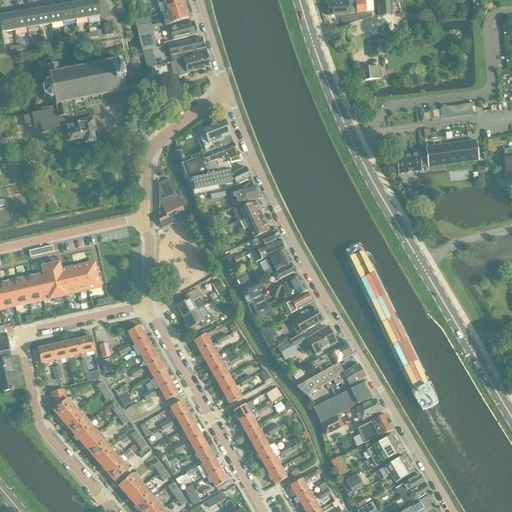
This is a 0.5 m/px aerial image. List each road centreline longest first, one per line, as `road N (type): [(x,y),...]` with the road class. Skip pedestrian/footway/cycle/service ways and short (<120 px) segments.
road 1 (residential): [(455,511),(285,228),(227,91)]
road 2 (primary): [(511,417),(362,163),(299,0)]
road 3 (residential): [(147,305),(22,337),(43,431),(112,511)]
road 4 (residential): [(263,511),(147,305)]
road 5 (residential): [(140,218),(152,147),(227,91)]
road 6 (residential): [(0,247),(140,218)]
